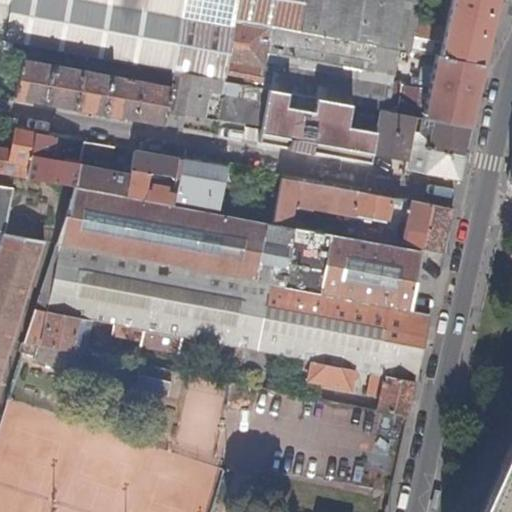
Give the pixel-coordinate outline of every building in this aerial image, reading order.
[(185,0),(0,0),(0,41),(175,73),(185,0)] [(185,0),(175,73),(210,79),(227,82),(237,20),(302,32),(306,0),(185,0)] [(306,0),(302,32),(378,46),(412,52),(423,0),(306,0)] [(454,0),(444,43),(425,39),(422,54),(438,57),(486,66),(501,0),(454,0)] [(227,82),(228,82),(269,90),(345,104),(396,113),(398,105),(390,104),(393,88),(288,70),(287,76),(276,75),(282,46),(374,62),(378,46),(302,32),(237,20),(227,82)] [(418,117),(472,127),(486,66),(438,57),(435,67),(427,66),(424,68),(421,79),(423,79),(422,82),(433,84),(431,90),(428,108),(427,113),(419,111),(418,117)] [(24,61),(16,99),(166,124),(168,111),(172,87),(24,61)] [(172,87),(168,111),(187,115),(203,118),(203,119),(262,130),(269,91),(269,90),(228,82),(226,94),(208,91),(210,79),(175,73),(172,87)] [(402,84),(399,102),(414,105),(417,87),(402,84)] [(414,105),(428,108),(431,90),(417,87),(414,105)] [(269,91),(262,130),(338,143),(345,105),(269,91)] [(396,113),(418,117),(419,111),(427,113),(428,108),(414,105),(399,102),(398,105),(396,113)] [(345,105),(338,143),(335,156),(372,163),(374,155),(408,161),(414,137),(428,140),(435,138),(434,145),(428,144),(424,161),(420,161),(419,166),(428,168),(427,174),(460,180),(472,127),(418,117),(396,113),(345,104),(345,105)] [(168,111),(166,124),(166,126),(185,129),(187,115),(168,111)] [(0,174),(28,179),(32,157),(34,147),(36,140),(37,134),(30,133),(27,154),(0,149),(0,174)] [(81,167),(77,188),(126,197),(132,168),(126,167),(124,175),(89,168),(91,159),(113,163),(116,149),(86,143),(82,167),(81,167)] [(46,150),(34,147),(32,157),(44,159),(46,150)] [(136,152),(132,168),(126,197),(151,201),(152,196),(147,195),(151,173),(176,178),(172,197),(177,199),(185,161),(136,152)] [(28,179),(75,188),(77,188),(81,167),(57,162),(58,157),(52,156),(51,161),(44,159),(32,157),(28,179)] [(177,199),(176,206),(199,210),(207,171),(211,172),(213,166),(185,161),(177,199)] [(250,175),(244,205),(274,211),(280,181),(250,175)] [(274,224),(307,230),(308,225),(292,222),(294,209),(298,209),(299,204),(308,205),(308,209),(358,217),(358,214),(388,219),(391,205),(399,206),(400,200),(393,199),(283,178),(274,224)] [(14,190),(0,187),(0,233),(5,234),(10,208),(14,190)] [(57,244),(411,311),(423,251),(391,245),(362,240),(307,230),(274,224),(199,210),(176,206),(151,201),(126,197),(77,188),(75,188),(57,244)] [(402,245),(444,255),(454,209),(411,200),(408,200),(406,210),(410,211),(402,245)] [(37,213),(10,208),(5,234),(33,240),(37,213)] [(362,240),(391,245),(393,234),(364,229),(362,240)] [(0,385),(46,242),(33,240),(5,234),(0,250),(0,385)] [(374,373),(416,382),(431,315),(411,311),(57,244),(37,309),(81,317),(115,324),(184,337),(214,343),(281,356),(299,359),(357,370),(374,373)] [(37,309),(26,343),(74,352),(81,317),(37,309)] [(184,337),(115,324),(113,335),(119,336),(141,340),(143,341),(142,345),(181,353),(184,337)] [(141,340),(119,336),(117,348),(139,352),(141,340)] [(26,343),(22,353),(32,356),(31,361),(77,374),(83,353),(74,352),(26,343)] [(281,356),(214,343),(211,361),(261,370),(280,364),(281,356)] [(353,390),(357,370),(299,359),(297,367),(301,368),(300,375),(310,377),(309,382),(353,390)] [(179,401),(186,373),(139,364),(134,389),(179,401)] [(380,410),(409,415),(416,382),(374,373),(370,395),(382,398),(380,410)] [(511,511),(511,466),(507,464),(485,511),(511,511)]
